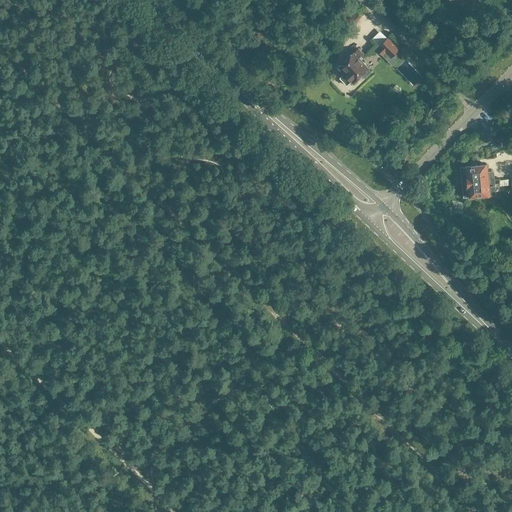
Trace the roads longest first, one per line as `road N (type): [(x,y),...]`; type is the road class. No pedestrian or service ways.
road 1 (track): [(472,511),(0,42)]
road 2 (primary): [(372,218),(149,0)]
road 3 (primary): [(511,353),(372,218)]
road 4 (residential): [(475,110),(356,0)]
road 5 (unclassified): [(372,218),(475,110)]
